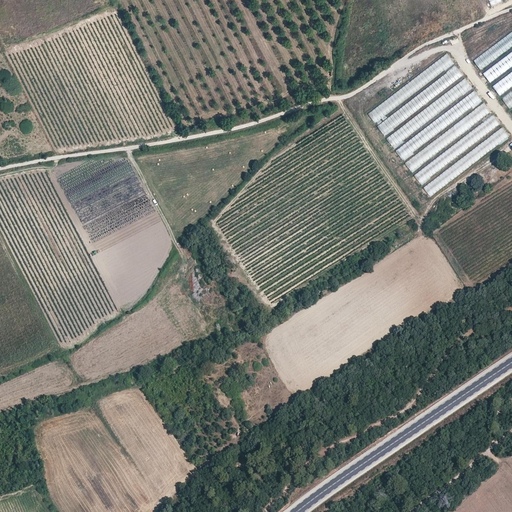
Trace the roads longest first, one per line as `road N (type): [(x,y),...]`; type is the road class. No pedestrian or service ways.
road 1 (track): [(0,169),(159,144),(345,96),(416,49),(511,11)]
road 2 (track): [(511,304),(460,341),(409,406),(320,452),(266,511)]
road 3 (primary): [(297,511),(511,362)]
